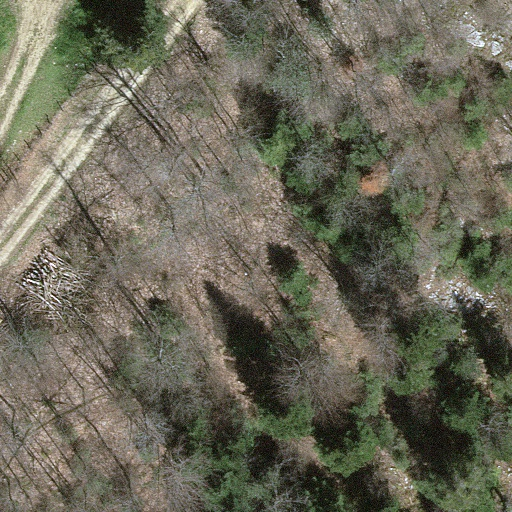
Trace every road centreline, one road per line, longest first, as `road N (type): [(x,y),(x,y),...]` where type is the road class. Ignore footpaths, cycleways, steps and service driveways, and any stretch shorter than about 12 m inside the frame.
road 1 (track): [(187,0),(0,246)]
road 2 (track): [(52,0),(0,111)]
